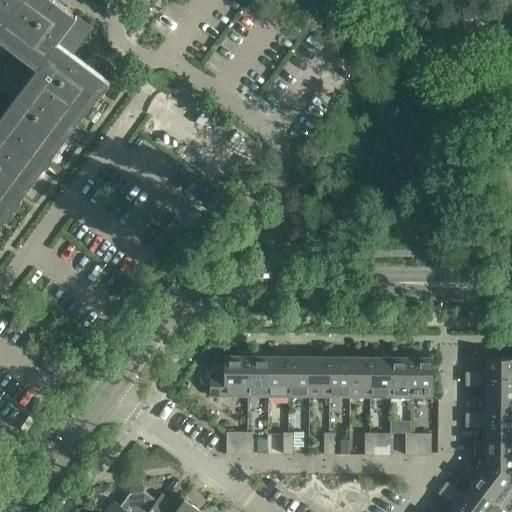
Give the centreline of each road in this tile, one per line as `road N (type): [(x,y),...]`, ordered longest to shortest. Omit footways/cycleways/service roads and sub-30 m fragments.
road 1 (residential): [(278,282),(274,131),(170,58),(147,61)]
road 2 (residential): [(0,286),(144,96),(147,61)]
road 3 (tertiary): [(278,282),(511,287)]
road 4 (residential): [(211,468),(443,470)]
road 5 (tertiary): [(109,388),(184,296),(222,283),(278,282)]
road 6 (tertiary): [(21,511),(109,388)]
road 7 (residential): [(443,470),(448,339)]
road 8 (residential): [(211,468),(109,388)]
